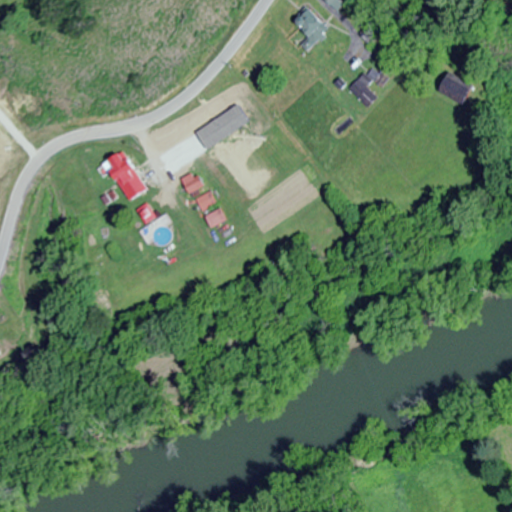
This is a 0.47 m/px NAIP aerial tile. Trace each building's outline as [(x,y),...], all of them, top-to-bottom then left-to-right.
[(328,36),(314,10),(296,19),(308,41),(302,44),(305,49),(328,36)] [(383,88),(389,82),(374,67),(350,91),(369,108),(380,98),(373,91),(379,84),(383,88)] [(475,87),(451,72),(439,91),(464,106),(475,87)] [(129,201),(146,190),(122,149),(104,160),(129,201)] [(225,222),(213,192),(198,198),(209,228),(225,222)]
